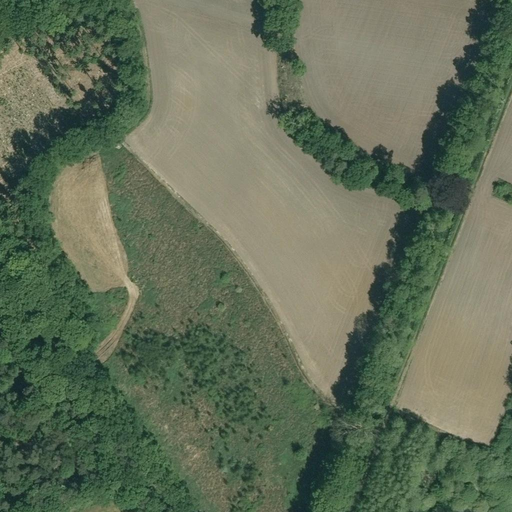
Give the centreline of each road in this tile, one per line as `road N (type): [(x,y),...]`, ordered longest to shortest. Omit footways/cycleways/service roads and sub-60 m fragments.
road 1 (track): [(150,479),(0,273)]
road 2 (unclassified): [(52,511),(140,479),(163,489),(179,511)]
